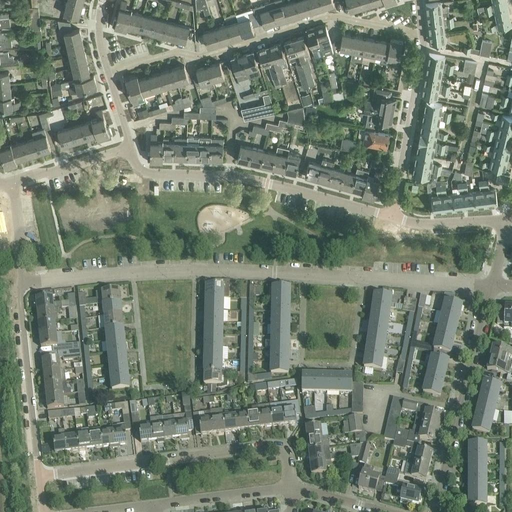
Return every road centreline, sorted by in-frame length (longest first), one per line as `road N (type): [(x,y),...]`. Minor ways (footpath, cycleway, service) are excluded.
road 1 (residential): [(21,283),(194,268),(491,285)]
road 2 (residential): [(108,74),(331,16),(420,34)]
road 3 (residential): [(291,489),(286,455),(269,447),(38,475)]
road 4 (residential): [(389,214),(245,176),(148,172),(129,145)]
road 5 (residential): [(491,285),(435,511)]
road 6 (residential): [(38,475),(21,283)]
road 7 (residential): [(420,34),(389,214)]
road 8 (unknown): [(418,46),(468,58),(447,162)]
road 9 (residential): [(291,489),(153,504)]
road 10 (residential): [(129,145),(13,182)]
road 11 (residential): [(509,220),(420,222),(389,214)]
